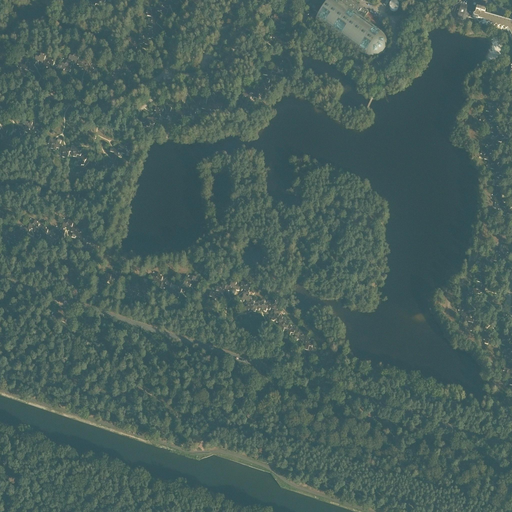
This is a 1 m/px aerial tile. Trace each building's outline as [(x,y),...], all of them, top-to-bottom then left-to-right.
[(72,0),(71,5),(75,6),(74,10),(77,10),(77,9),(80,10),(81,4),(86,5),(85,9),(87,10),(88,8),(91,9),(92,6),(95,7),(96,6),(99,6),(99,4),(105,5),(105,0),(94,0),(95,0),(93,0),(93,1),(89,0),(88,0),(87,2),(80,0),(79,2),(76,1),(76,0),(72,0)] [(128,44),(127,46),(131,47),(130,51),(134,52),(134,50),(136,51),(136,48),(138,48),(139,44),(142,45),(143,44),(145,44),(144,45),(148,46),(149,43),(147,42),(148,39),(149,39),(151,40),(152,39),(155,39),(155,41),(156,41),(157,38),(156,37),(157,34),(158,34),(159,31),(156,30),(157,27),(155,26),(156,23),(157,23),(158,20),(156,19),(156,16),(155,16),(155,12),(157,13),(157,12),(160,12),(160,11),(164,12),(163,15),(167,15),(167,12),(167,10),(169,10),(169,8),(169,6),(175,8),(176,5),(178,5),(178,2),(177,2),(177,0),(171,0),(171,2),(167,1),(166,4),(163,3),(162,7),(162,6),(161,7),(160,7),(160,6),(158,6),(157,9),(152,8),(151,11),(147,10),(146,14),(148,14),(147,17),(152,18),(151,22),(147,21),(147,25),(148,25),(148,27),(153,28),(152,33),(148,32),(147,35),(144,34),(143,38),(139,37),(138,40),(135,39),(134,42),(130,41),(129,44),(128,44)] [(366,12),(348,0),(340,0),(339,2),(335,0),(330,0),(328,4),(323,0),(311,0),(312,0),(307,6),(320,15),(315,21),(364,58),(368,59),(374,59),(380,56),(384,52),(386,47),(386,43),(384,36),(381,32),(382,31),(379,28),(378,30),(373,27),(375,25),(369,21),(367,23),(363,20),(365,18),(375,25),(378,21),(371,16),(372,14),(370,12),(368,14),(367,14),(368,12),(367,11),(366,12)] [(452,14),(449,15),(453,23),(454,22),(463,24),(464,26),(470,22),(468,19),(474,20),(477,20),(479,24),(481,23),(482,25),(484,24),(486,26),(487,26),(489,28),(491,26),(492,29),(495,28),(496,30),(498,29),(500,31),(502,30),(503,32),(506,31),(511,42),(511,66),(511,68),(511,70),(510,71),(510,72),(511,74),(509,75),(510,75),(509,75),(509,76),(509,78),(508,78),(509,79),(511,77),(511,22),(484,15),(485,12),(481,11),(482,5),(479,0),(457,0),(460,4),(454,7),(452,14)] [(391,4),(390,5),(389,6),(389,7),(389,9),(390,10),(390,11),(391,11),(392,12),(393,12),(395,12),(396,12),(397,11),(398,9),(398,8),(398,7),(398,5),(397,5),(396,4),(395,4),(394,3),(393,3),(391,4)] [(271,35),(270,38),(275,39),(275,41),(279,42),(278,45),(281,46),(280,50),(282,51),(283,48),(287,49),(288,46),(285,46),(286,41),(280,39),(281,34),(279,34),(280,29),(284,30),(285,26),(280,25),(282,18),(277,17),(278,14),(274,13),(273,18),(271,17),(271,19),(274,20),(273,25),(274,25),(274,27),(277,28),(276,33),(276,36),(271,35)] [(0,75),(1,75),(2,74),(5,75),(5,73),(8,74),(8,73),(10,74),(9,78),(12,79),(14,74),(18,75),(17,76),(20,77),(20,75),(22,76),(22,77),(26,78),(27,75),(24,74),(25,71),(26,71),(26,72),(29,73),(29,71),(31,71),(31,73),(34,73),(35,70),(33,69),(34,66),(35,66),(36,63),(37,64),(37,63),(41,63),(40,65),(44,66),(43,69),(46,70),(46,69),(49,70),(49,72),(52,73),(51,75),(56,76),(56,75),(58,76),(58,77),(61,78),(62,75),(61,75),(62,73),(63,73),(64,71),(65,71),(65,70),(67,71),(67,73),(70,73),(71,70),(70,70),(72,65),(70,64),(70,63),(72,63),(72,62),(75,63),(74,65),(77,65),(77,66),(79,67),(79,68),(82,69),(81,70),(85,71),(85,73),(86,73),(86,75),(90,76),(88,81),(92,82),(93,77),(96,78),(97,74),(93,73),(94,69),(90,69),(91,67),(87,66),(88,63),(85,62),(86,61),(83,60),(82,63),(78,62),(79,57),(77,56),(78,54),(74,54),(73,57),(69,56),(68,62),(67,61),(66,65),(62,64),(61,67),(58,66),(57,70),(53,69),(54,63),(52,63),(52,61),(49,60),(48,64),(44,63),(45,57),(43,57),(44,55),(40,54),(39,58),(36,57),(34,62),(30,61),(29,65),(26,64),(25,67),(21,66),(20,71),(19,70),(17,69),(17,68),(14,67),(13,70),(8,68),(8,70),(4,69),(5,65),(3,65),(2,66),(0,65),(0,75)] [(235,111),(233,117),(238,119),(238,116),(243,117),(244,110),(249,111),(250,107),(248,106),(249,102),(250,102),(251,98),(258,99),(259,95),(262,96),(263,93),(264,93),(265,89),(269,90),(270,87),(270,88),(271,85),(268,84),(269,80),(271,81),(272,76),(275,77),(276,74),(277,74),(278,71),(282,72),(283,69),(284,69),(285,67),(281,66),(282,62),(278,61),(278,63),(276,63),(275,66),(274,65),(273,69),(272,69),(272,70),(270,70),(269,74),(264,72),(263,76),(268,77),(267,79),(266,78),(265,81),(263,81),(262,84),(261,84),(260,88),(259,88),(259,89),(257,88),(256,92),(251,91),(249,91),(248,95),(243,93),(242,97),(246,98),(246,101),(245,101),(243,106),(239,104),(237,111),(235,111)] [(109,77),(108,81),(111,82),(110,86),(114,87),(115,82),(119,83),(119,81),(117,81),(117,78),(119,79),(120,75),(125,76),(126,76),(127,76),(128,72),(134,73),(134,70),(130,69),(131,66),(126,65),(125,69),(118,68),(117,72),(114,71),(113,75),(115,75),(114,78),(109,77)] [(141,119),(140,123),(144,124),(143,128),(146,128),(146,127),(149,128),(150,124),(154,125),(155,120),(159,120),(160,117),(163,118),(163,119),(166,120),(167,117),(172,118),(172,117),(176,118),(175,121),(178,122),(178,121),(181,121),(182,118),(186,119),(186,117),(189,118),(190,115),(194,117),(196,110),(206,112),(206,114),(209,115),(210,110),(217,112),(218,107),(221,108),(222,105),(218,104),(218,102),(216,101),(215,105),(210,103),(210,104),(208,104),(207,107),(199,106),(200,101),(197,101),(196,105),(192,104),(191,106),(190,106),(189,111),(185,110),(185,112),(184,112),(183,113),(179,112),(179,113),(176,112),(175,113),(173,113),(172,114),(170,113),(171,109),(168,108),(167,113),(162,112),(163,110),(160,109),(160,111),(158,110),(158,109),(155,109),(154,112),(156,112),(155,115),(154,115),(153,119),(152,118),(152,119),(147,118),(147,119),(144,118),(143,120),(141,119)] [(480,118),(479,121),(483,122),(482,126),(487,128),(491,129),(490,133),(493,133),(492,137),(496,138),(495,143),(489,141),(489,143),(487,143),(486,146),(490,147),(490,149),(489,152),(483,150),(483,152),(481,152),(480,155),(484,156),(483,160),(489,162),(488,165),(491,166),(490,170),(493,170),(492,174),(496,175),(495,178),(493,177),(492,181),(496,182),(494,187),(496,187),(495,191),(491,190),(491,192),(492,193),(491,196),(495,197),(494,200),(496,201),(495,204),(497,205),(496,209),(503,211),(502,216),(506,217),(507,214),(511,215),(511,212),(511,211),(507,211),(508,207),(506,206),(507,205),(502,204),(503,200),(501,200),(502,197),(500,197),(501,196),(500,196),(500,194),(500,193),(501,189),(499,189),(499,187),(500,185),(504,186),(505,183),(500,181),(501,178),(503,178),(503,175),(502,175),(503,172),(504,172),(504,170),(501,169),(500,171),(498,170),(499,166),(497,166),(498,164),(499,164),(499,161),(497,160),(496,161),(489,159),(490,157),(489,157),(490,155),(491,155),(492,152),(494,152),(496,146),(497,146),(498,143),(501,144),(502,139),(501,139),(501,137),(503,137),(504,134),(501,133),(501,134),(499,133),(499,132),(496,131),(497,128),(498,128),(499,125),(496,124),(496,125),(490,123),(490,126),(488,125),(489,123),(488,123),(488,121),(490,121),(491,118),(492,118),(493,115),(495,115),(497,110),(498,111),(499,106),(493,104),(492,108),(488,107),(488,110),(486,109),(485,112),(489,113),(488,117),(482,116),(482,118),(480,118)] [(0,140),(1,141),(2,137),(6,138),(4,144),(6,144),(6,146),(9,147),(10,144),(12,144),(12,143),(14,143),(16,138),(19,140),(20,135),(24,137),(25,134),(28,135),(29,131),(33,132),(32,133),(36,134),(36,131),(41,133),(42,129),(39,128),(40,123),(37,122),(36,127),(34,127),(34,126),(32,126),(32,124),(30,123),(29,125),(27,124),(27,123),(25,123),(24,126),(25,126),(24,129),(23,129),(21,129),(21,130),(19,129),(19,128),(16,128),(15,131),(16,132),(16,134),(15,134),(14,134),(13,138),(11,137),(11,138),(9,137),(9,136),(6,135),(7,132),(4,131),(4,132),(0,131),(0,140)] [(50,139),(48,145),(52,146),(51,150),(54,151),(53,152),(55,153),(56,149),(60,150),(59,154),(63,155),(62,159),(65,159),(66,158),(68,158),(69,153),(74,154),(73,158),(76,159),(75,162),(79,163),(78,167),(77,173),(81,174),(80,178),(83,178),(83,177),(86,178),(87,172),(92,173),(91,177),(93,178),(94,177),(96,177),(97,174),(101,175),(101,173),(105,174),(105,172),(110,173),(112,166),(116,167),(118,163),(115,162),(116,158),(118,158),(119,154),(122,154),(121,155),(126,156),(127,151),(130,152),(131,148),(126,147),(127,145),(125,145),(124,148),(119,147),(118,150),(116,149),(116,151),(111,150),(110,153),(114,154),(114,157),(113,156),(111,162),(107,161),(107,162),(106,162),(105,167),(101,166),(101,168),(99,167),(99,169),(95,168),(95,169),(91,168),(91,169),(89,169),(85,168),(85,170),(82,169),(82,168),(81,168),(81,166),(83,167),(85,162),(86,162),(87,158),(83,158),(83,159),(80,159),(80,157),(81,155),(79,155),(80,153),(81,153),(82,149),(79,149),(78,150),(75,150),(75,148),(72,147),(71,150),(68,149),(67,151),(64,150),(64,149),(62,148),(62,147),(59,146),(60,144),(57,144),(57,142),(53,141),(53,140),(50,139)] [(2,235),(1,240),(4,240),(3,245),(6,246),(7,241),(11,242),(11,244),(14,244),(14,243),(16,244),(19,245),(20,242),(18,241),(19,238),(20,238),(20,239),(22,239),(23,238),(24,238),(24,239),(28,240),(29,236),(27,236),(27,234),(29,234),(29,230),(31,231),(31,230),(34,230),(34,233),(37,234),(36,236),(40,236),(43,237),(43,239),(46,239),(45,242),(48,243),(49,242),(52,243),(52,245),(55,245),(56,242),(55,242),(56,240),(57,240),(58,237),(61,237),(61,239),(63,240),(65,231),(63,231),(64,230),(65,230),(65,229),(68,230),(68,231),(71,232),(71,233),(76,235),(76,236),(77,236),(76,238),(79,238),(79,239),(81,240),(80,242),(84,243),(82,248),(84,248),(84,250),(89,252),(89,254),(92,254),(94,247),(92,246),(91,248),(89,248),(91,240),(87,239),(87,236),(84,236),(84,234),(81,234),(82,229),(79,229),(80,228),(77,227),(76,230),(71,229),(73,223),(71,223),(71,221),(68,220),(67,224),(63,223),(62,229),(60,228),(59,232),(56,231),(55,234),(51,233),(51,237),(47,236),(48,230),(46,230),(46,228),(43,227),(42,231),(38,230),(39,226),(37,225),(37,222),(34,221),(33,225),(29,224),(28,229),(24,228),(23,232),(19,231),(19,234),(15,233),(14,237),(11,236),(11,234),(8,233),(7,236),(2,235)] [(458,295),(457,298),(459,298),(459,300),(463,301),(462,306),(459,306),(458,311),(462,312),(461,316),(462,316),(461,319),(464,320),(463,324),(470,326),(469,332),(473,333),(474,329),(478,330),(477,332),(482,333),(480,340),(485,341),(484,344),(488,345),(489,341),(488,341),(489,337),(488,337),(489,331),(485,330),(485,327),(483,327),(483,328),(479,327),(474,326),(475,322),(473,321),(473,320),(468,319),(469,316),(467,315),(468,313),(467,313),(468,309),(467,309),(467,306),(465,305),(467,299),(466,298),(467,295),(468,296),(468,298),(471,299),(473,300),(473,299),(477,300),(478,295),(480,295),(480,294),(482,294),(482,295),(485,296),(486,292),(484,292),(485,290),(486,291),(487,286),(485,285),(485,282),(484,282),(484,278),(486,279),(487,275),(484,274),(485,271),(483,271),(484,267),(485,268),(485,267),(489,268),(490,266),(492,267),(492,269),(495,270),(498,262),(498,261),(501,262),(500,264),(503,265),(504,261),(505,261),(506,257),(504,257),(505,254),(506,253),(509,254),(510,251),(507,250),(508,247),(503,246),(502,250),(499,249),(498,253),(500,253),(499,256),(495,255),(494,259),(491,258),(490,262),(487,261),(486,264),(480,263),(479,267),(475,266),(474,269),(476,269),(475,271),(481,273),(480,277),(476,276),(475,280),(477,280),(476,283),(481,284),(480,288),(477,287),(476,290),(473,289),(472,293),(468,292),(468,293),(462,291),(461,295),(458,295)] [(96,282),(95,286),(98,287),(96,292),(100,293),(101,287),(103,288),(103,286),(107,287),(108,282),(112,283),(112,281),(119,282),(120,279),(127,282),(129,274),(119,271),(119,273),(116,272),(115,276),(108,274),(107,277),(103,276),(101,283),(96,282)] [(126,289),(124,293),(127,294),(126,298),(130,299),(132,292),(135,293),(134,297),(137,297),(137,296),(139,297),(142,298),(143,295),(142,294),(143,291),(151,294),(152,290),(151,289),(152,286),(153,287),(155,283),(158,284),(157,285),(161,286),(160,289),(163,290),(164,289),(167,290),(166,292),(169,293),(168,295),(173,296),(173,295),(175,296),(175,298),(178,299),(180,294),(181,290),(185,291),(184,294),(187,295),(189,289),(190,286),(194,287),(195,285),(198,286),(198,285),(200,285),(202,281),(198,280),(199,277),(196,276),(195,277),(193,277),(192,281),(188,279),(187,283),(184,282),(183,285),(179,284),(178,287),(175,286),(174,291),(170,289),(171,283),(169,283),(169,281),(167,280),(165,284),(161,283),(163,276),(158,274),(156,278),(153,277),(151,283),(148,281),(146,285),(143,284),(142,288),(139,287),(138,290),(134,289),(135,287),(131,286),(131,289),(128,288),(128,289),(126,289)] [(210,293),(209,297),(212,298),(211,303),(214,304),(215,299),(219,300),(220,298),(221,298),(222,293),(226,294),(226,292),(227,293),(228,292),(232,293),(233,291),(236,292),(236,291),(238,291),(241,292),(242,290),(246,291),(245,294),(243,293),(242,299),(241,298),(240,302),(243,303),(244,301),(247,302),(246,302),(246,305),(247,306),(246,308),(246,307),(245,311),(248,312),(249,310),(252,311),(252,312),(255,313),(256,310),(259,311),(259,310),(263,311),(262,312),(266,312),(266,310),(270,310),(270,309),(274,310),(273,314),(274,315),(273,318),(271,317),(270,321),(274,322),(274,321),(276,322),(276,323),(278,324),(278,323),(279,323),(278,327),(276,326),(275,330),(279,331),(279,330),(281,330),(280,332),(283,333),(283,331),(285,331),(285,330),(286,330),(286,332),(287,332),(286,337),(289,338),(291,334),(293,334),(292,335),(295,336),(295,337),(298,338),(298,340),(302,341),(301,342),(302,342),(302,344),(306,345),(304,350),(305,351),(304,353),(308,354),(307,359),(310,359),(311,355),(314,355),(314,356),(319,358),(318,362),(320,362),(319,363),(324,365),(324,366),(331,368),(332,365),(329,364),(330,359),(323,357),(325,352),(321,351),(320,354),(315,353),(316,352),(311,350),(313,343),(309,342),(309,339),(306,338),(307,337),(303,336),(304,332),(301,331),(301,330),(299,329),(298,333),(294,332),(295,330),(290,329),(291,326),(288,325),(287,326),(284,325),(285,321),(282,321),(283,318),(279,316),(280,313),(276,312),(278,306),(274,305),(275,301),(272,300),(272,302),(270,301),(268,307),(264,305),(265,302),(261,301),(261,302),(259,301),(257,307),(253,306),(254,302),(251,301),(252,298),(248,297),(249,293),(248,293),(250,287),(246,286),(247,282),(244,281),(243,283),(241,282),(240,288),(235,287),(236,283),(234,282),(233,284),(230,283),(229,287),(226,286),(225,287),(222,286),(222,289),(217,288),(215,294),(210,293)] [(501,334),(499,341),(503,342),(502,345),(505,346),(504,349),(508,350),(507,354),(505,354),(504,357),(507,358),(506,362),(508,363),(507,366),(503,365),(502,368),(504,369),(503,371),(507,372),(506,376),(507,376),(506,380),(508,380),(507,385),(511,386),(511,374),(511,372),(511,369),(511,367),(511,366),(511,363),(511,361),(511,360),(511,357),(511,355),(510,355),(510,353),(511,353),(511,345),(511,346),(509,345),(510,342),(508,342),(509,340),(510,340),(511,337),(507,336),(507,338),(505,337),(505,336),(501,334)]
